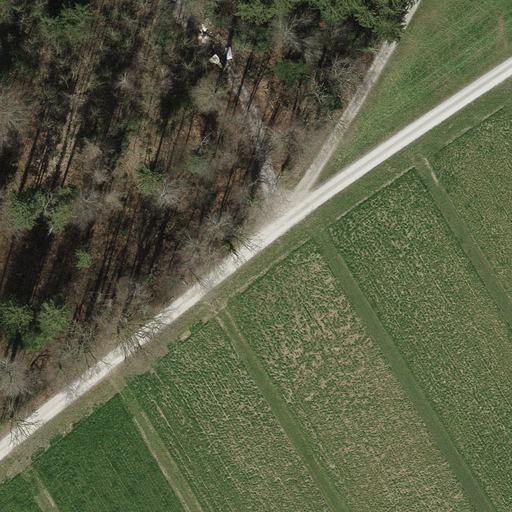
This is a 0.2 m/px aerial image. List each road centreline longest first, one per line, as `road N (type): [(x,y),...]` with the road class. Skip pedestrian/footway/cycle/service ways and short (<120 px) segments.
road 1 (track): [(0,459),(266,236),(511,70)]
road 2 (track): [(418,0),(266,236),(254,111),(219,59),(156,0)]
